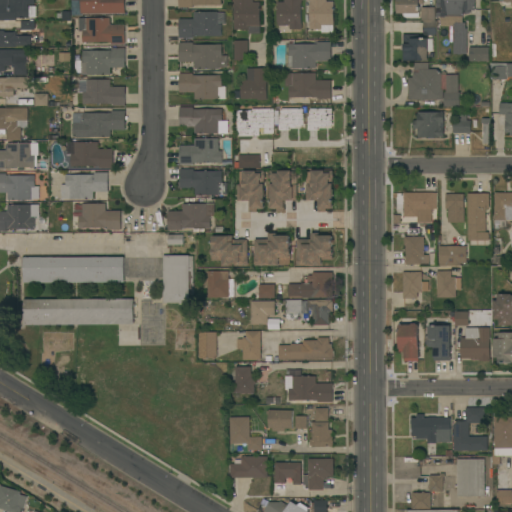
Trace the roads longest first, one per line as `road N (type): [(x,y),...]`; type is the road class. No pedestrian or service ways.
road 1 (tertiary): [(371,511),(367,0)]
road 2 (residential): [(0,384),(208,511)]
road 3 (residential): [(154,0),(154,155),(143,193)]
road 4 (residential): [(369,156),(511,156)]
road 5 (residential): [(371,403),(511,398)]
